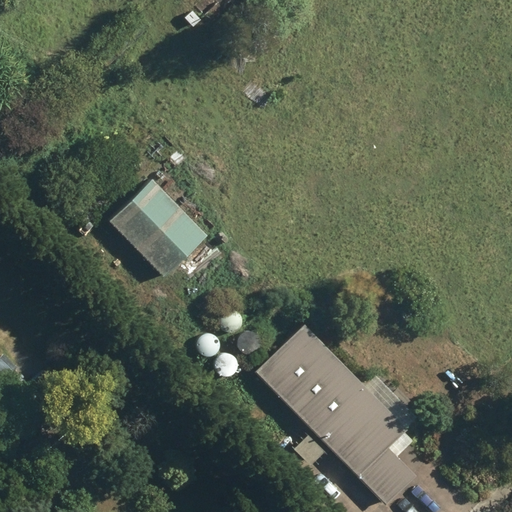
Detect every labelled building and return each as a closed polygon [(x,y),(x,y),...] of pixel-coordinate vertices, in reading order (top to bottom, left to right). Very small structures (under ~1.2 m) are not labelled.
[(152,26),(131,4),(70,63),(90,84),(152,26)] [(122,203),(102,223),(156,279),(177,259),(201,236),(145,179),(122,203)] [(266,338),(231,303),(188,346),(223,381),(266,338)] [(296,326),(247,373),(378,508),(410,477),(382,448),(400,431),(296,326)] [(0,374),(16,360),(5,348),(0,352),(0,374)] [(303,436),(289,450),(306,467),(320,453),(303,436)]
